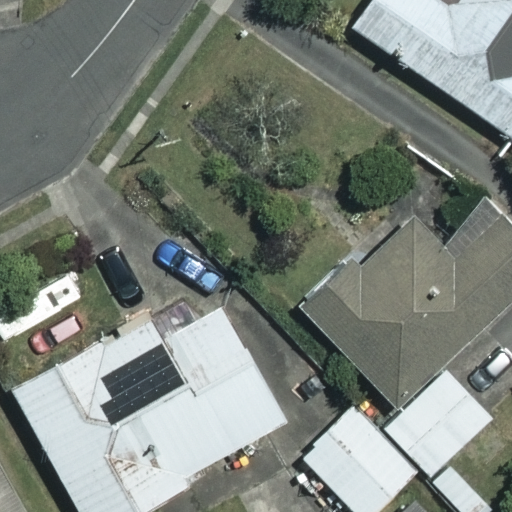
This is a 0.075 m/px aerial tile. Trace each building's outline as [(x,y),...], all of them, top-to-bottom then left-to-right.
[(511,0),(359,0),(347,19),(507,130),(511,133),(511,0)] [(394,402),(440,359),(511,286),(511,215),(484,187),(436,235),(407,206),(340,272),(328,260),(291,298),(394,402)] [(278,415),(215,299),(154,332),(141,308),(6,381),(77,511),(123,511),(182,480),(176,470),(278,415)] [(440,359),(394,402),(379,417),(427,466),(487,407),(440,359)] [(362,511),(410,467),(347,401),(296,449),(356,511),(362,511)] [(0,511),(22,511),(0,471),(0,511)]
